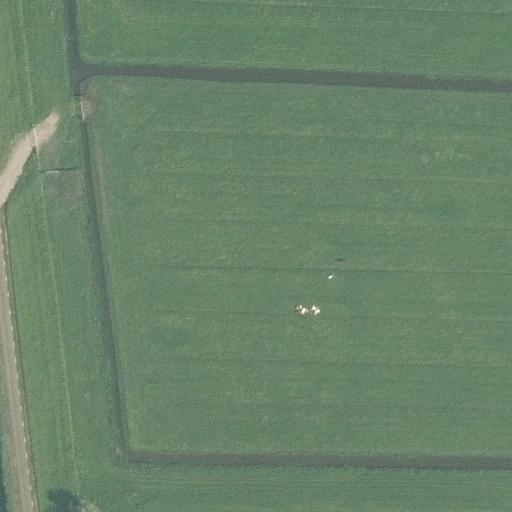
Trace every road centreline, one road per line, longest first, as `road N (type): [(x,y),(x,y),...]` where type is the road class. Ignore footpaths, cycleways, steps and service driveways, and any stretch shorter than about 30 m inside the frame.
road 1 (unclassified): [(29,511),(0,257)]
road 2 (track): [(97,108),(51,123),(0,185)]
